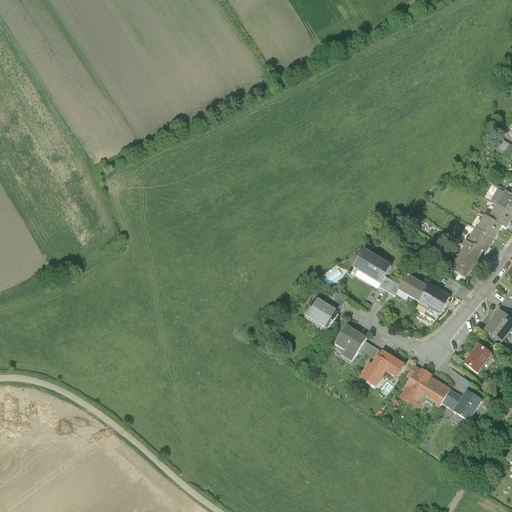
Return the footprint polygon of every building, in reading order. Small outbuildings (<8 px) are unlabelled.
[(511,147),(501,141),(495,151),(511,160),(511,147)] [(511,217),(511,199),(509,197),(505,195),(497,208),(511,217)] [(505,232),(511,219),(511,217),(497,208),(496,208),(488,221),(501,229),(505,232)] [(493,242),(501,229),(488,221),(484,219),(476,232),(493,242)] [(484,256),(493,242),(476,232),(474,231),(466,245),(481,255),(484,256)] [(466,245),(458,258),(474,267),(481,255),(466,245)] [(391,269),(364,254),(353,272),(380,288),(384,280),(391,269)] [(465,281),(474,267),(458,258),(449,272),(465,281)] [(339,268),(325,279),(330,285),(343,274),(339,268)] [(419,306),(428,291),(407,278),(400,290),(398,294),(419,306)] [(400,290),(384,280),(380,288),(379,290),(395,299),(398,294),(400,290)] [(450,300),(429,288),(428,291),(419,306),(419,307),(427,312),(429,309),(440,316),(450,300)] [(450,288),(446,294),(456,300),(459,293),(450,288)] [(337,298),(328,312),(338,318),(347,303),(337,298)] [(328,312),(315,304),(305,320),(328,334),(338,318),(328,312)] [(511,323),(499,314),(483,334),(501,347),(511,334),(511,335),(511,323)] [(367,342),(347,330),(336,348),(345,354),(341,360),(352,367),(358,357),(365,345),(367,342)] [(382,356),(365,345),(358,357),(375,367),(382,356)] [(479,350),(465,368),(477,378),(492,359),(479,350)] [(404,369),(382,356),(375,367),(364,384),(376,391),(386,375),(396,382),(404,369)] [(431,380),(414,370),(407,381),(411,384),(400,402),(416,412),(423,401),(439,412),(442,407),(450,394),(430,381),(431,380)] [(463,402),(450,394),(442,407),(455,415),(454,416),(469,425),(481,405),(467,396),(463,402)]
